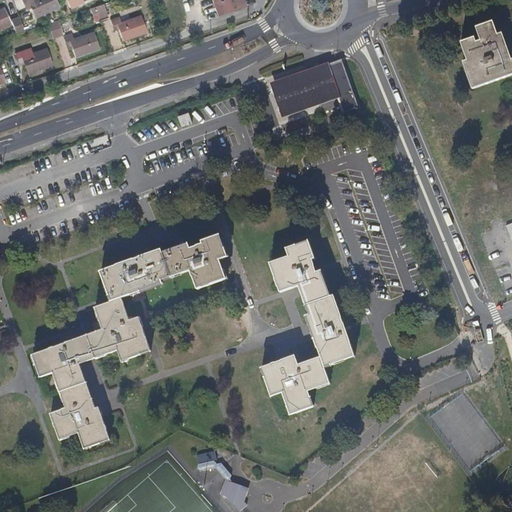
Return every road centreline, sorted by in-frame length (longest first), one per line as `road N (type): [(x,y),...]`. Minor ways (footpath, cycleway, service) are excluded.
road 1 (primary): [(0,148),(261,56),(298,33)]
road 2 (primary): [(286,10),(251,34),(0,124)]
road 3 (unclassified): [(378,78),(474,320),(511,306)]
road 4 (residential): [(261,0),(249,13),(0,100)]
